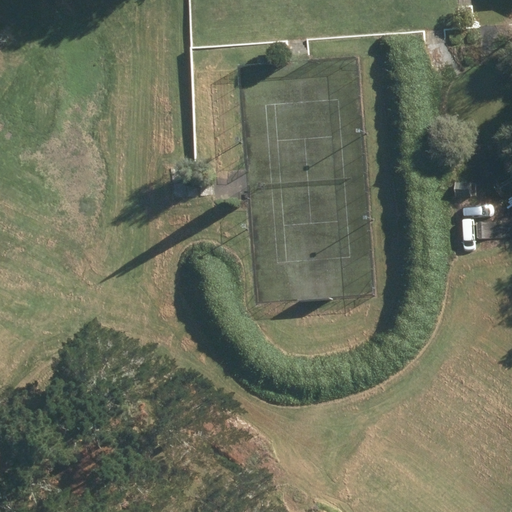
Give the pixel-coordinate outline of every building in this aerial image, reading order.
[(257,58),(258,66),(270,66),(270,58),(257,58)] [(476,93),(473,92),(470,91),(468,91),(465,92),(462,93),(460,94),(458,96),(456,98),(455,101),(454,103),(453,106),(453,109),(454,112),(455,114),(456,117),(458,119),(460,121),(462,122),(465,123),(468,123),(471,123),(473,123),(476,122),(478,121),(481,119),(482,117),(484,114),(485,111),(485,109),(485,106),(485,103),(484,101),(482,98),(480,96),(478,94),(476,93)] [(243,180),(230,181),(230,189),(243,189),(243,180)] [(475,181),(458,180),(459,188),(458,196),(474,196),(476,186),(475,181)] [(511,220),(481,220),(481,239),(511,239),(511,220)]
